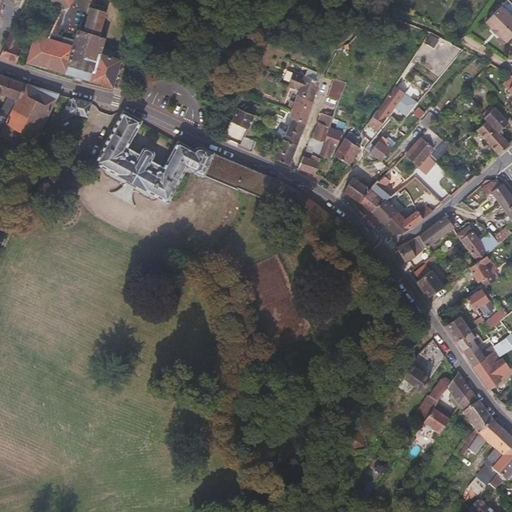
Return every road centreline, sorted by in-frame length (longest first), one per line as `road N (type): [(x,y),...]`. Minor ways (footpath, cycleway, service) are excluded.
road 1 (residential): [(0,68),(108,99),(312,187),(350,209),(387,251)]
road 2 (residential): [(511,433),(387,251)]
road 3 (residential): [(387,251),(502,165)]
